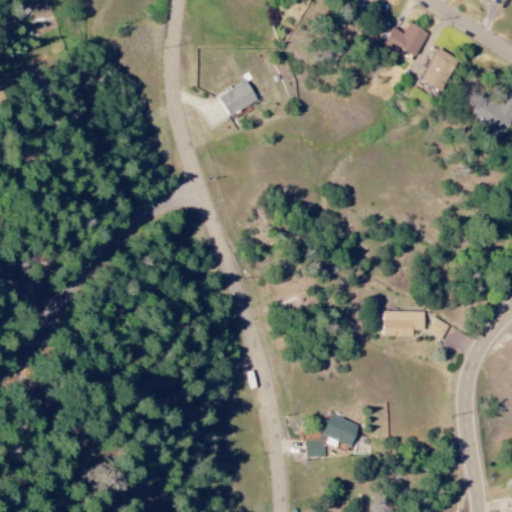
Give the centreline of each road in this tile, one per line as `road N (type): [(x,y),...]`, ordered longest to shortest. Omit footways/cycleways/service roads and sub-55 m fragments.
road 1 (residential): [(283,511),(278,408),(267,362),(184,123),(182,0)]
road 2 (residential): [(0,385),(111,250),(202,189)]
road 3 (residential): [(481,511),(471,387),(491,337),(511,315)]
